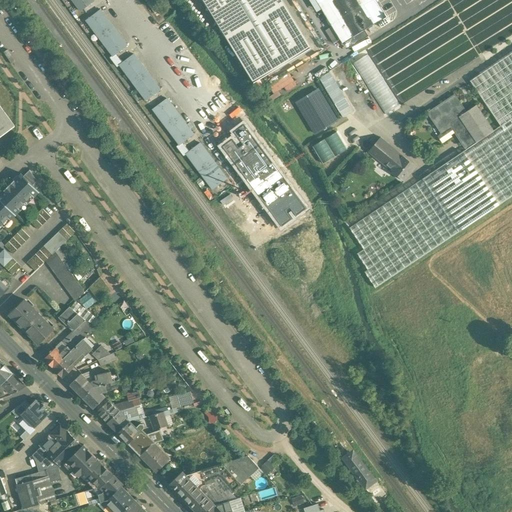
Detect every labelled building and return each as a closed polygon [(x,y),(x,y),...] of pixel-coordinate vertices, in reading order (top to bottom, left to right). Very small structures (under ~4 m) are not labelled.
[(94,0),(71,0),(80,11),(94,0)] [(311,48),(281,0),(203,0),(254,82),(311,48)] [(364,30),(387,16),(377,0),(317,0),(344,43),(364,30)] [(511,26),(511,0),(474,0),(473,19),(467,9),(464,11),(460,0),(453,0),(441,9),(442,16),(444,14),(451,39),(446,38),(445,39),(439,31),(440,22),(413,21),(368,52),(398,95),(477,42),(475,37),(471,39),(472,25),(502,26),(511,26)] [(127,45),(101,10),(86,21),(112,56),(127,45)] [(364,30),(344,43),(342,44),(346,50),(368,36),(364,30)] [(511,52),(470,81),(500,126),(493,131),(466,149),(463,151),(499,205),(511,196),(511,52)] [(161,89),(135,54),(119,66),(145,100),(161,89)] [(385,115),(400,105),(367,54),(353,64),(385,115)] [(285,90),(294,85),(288,73),(266,84),(271,93),(283,86),(285,90)] [(337,121),(318,90),(297,103),(315,134),(337,121)] [(454,95),(427,113),(442,134),(451,127),(454,132),(482,114),(476,105),(466,112),(454,95)] [(194,133),(168,99),(153,110),(179,145),(194,133)] [(0,136),(15,126),(0,106),(0,136)] [(482,114),(454,132),(466,149),(493,131),(482,114)] [(309,209),(244,121),(227,133),(230,137),(217,146),(280,230),(309,209)] [(442,134),(438,136),(442,141),(454,132),(451,127),(442,134)] [(415,167),(380,138),(369,151),(404,180),(415,167)] [(227,178),(201,143),(186,154),(212,189),(227,178)] [(340,150),(326,164),(334,173),(349,159),(340,150)] [(463,151),(423,178),(459,232),(499,205),(463,151)] [(29,170),(24,176),(33,185),(37,181),(29,170)] [(23,177),(17,183),(14,180),(9,185),(28,204),(25,201),(32,195),(34,197),(39,192),(39,193),(40,192),(33,185),(24,176),(21,173),(20,174),(23,177)] [(423,178),(349,228),(364,249),(357,253),(368,269),(364,272),(375,288),(459,232),(423,178)] [(28,204),(9,185),(4,190),(7,193),(0,199),(0,198),(0,199),(16,215),(21,210),(18,208),(25,202),(27,204),(28,204)] [(0,222),(4,227),(2,224),(8,218),(10,220),(15,215),(16,216),(16,215),(0,199),(0,222)] [(42,208),(30,221),(38,229),(51,217),(42,208)] [(67,224),(58,232),(67,240),(75,232),(67,224)] [(21,229),(5,245),(13,254),(30,237),(21,229)] [(67,240),(58,232),(44,246),(52,254),(67,240)] [(44,246),(27,262),(35,271),(52,254),(44,246)] [(13,258),(4,249),(0,253),(0,262),(4,266),(13,258)] [(49,258),(46,261),(75,301),(85,292),(55,252),(53,254),(49,258)] [(13,258),(4,266),(12,275),(21,266),(13,258)] [(0,297),(9,288),(2,281),(3,280),(0,276),(0,297)] [(111,291),(100,277),(89,288),(99,300),(111,291)] [(54,329),(24,299),(9,314),(38,344),(54,329)] [(85,320),(69,307),(59,317),(66,325),(68,323),(75,330),(85,320)] [(75,330),(68,337),(77,346),(84,339),(96,327),(86,319),(85,320),(75,330)] [(77,346),(68,337),(62,342),(67,347),(71,351),(77,346)] [(65,357),(54,368),(63,378),(75,366),(74,366),(92,348),(84,339),(77,346),(71,351),(65,357)] [(100,346),(92,355),(98,360),(99,360),(110,355),(100,346)] [(67,347),(61,353),(65,357),(71,351),(67,347)] [(56,348),(45,359),(54,368),(65,357),(61,353),(56,348)] [(113,354),(99,360),(101,366),(116,359),(113,354)] [(4,363),(0,367),(0,385),(1,385),(13,373),(4,363)] [(26,386),(13,373),(1,385),(5,388),(10,394),(18,391),(26,386)] [(107,373),(97,375),(99,380),(100,385),(101,385),(109,383),(107,373)] [(90,382),(82,374),(70,385),(83,398),(94,386),(90,382)] [(109,383),(101,385),(105,391),(114,389),(113,386),(112,387),(110,382),(109,383)] [(95,387),(94,386),(83,398),(93,409),(105,397),(95,387)] [(191,391),(177,395),(180,406),(194,403),(191,391)] [(40,404),(36,399),(26,409),(20,414),(34,428),(50,413),(45,408),(46,407),(42,402),(40,404)] [(109,400),(97,412),(108,423),(119,411),(123,410),(125,409),(124,405),(116,408),(109,400)] [(133,400),(124,403),(124,405),(125,409),(135,406),(133,400)] [(22,404),(13,413),(17,417),(20,414),(26,409),(22,404)] [(125,409),(123,410),(129,416),(137,413),(135,406),(125,409)] [(129,421),(119,411),(108,423),(118,433),(129,421)] [(163,412),(149,416),(151,422),(165,418),(165,416),(163,412)] [(165,418),(151,422),(153,427),(156,426),(157,429),(164,427),(167,425),(165,418)] [(18,421),(11,427),(19,435),(25,430),(18,421)] [(129,421),(118,433),(128,443),(140,432),(129,421)] [(82,446),(60,424),(39,445),(41,447),(32,455),(36,461),(39,472),(46,470),(58,467),(61,467),(67,461),(82,446)] [(166,434),(164,427),(157,429),(154,430),(152,431),(154,438),(166,434)] [(144,436),(132,447),(140,455),(152,444),(148,441),(151,438),(148,436),(146,438),(144,436)] [(168,450),(160,442),(157,445),(159,447),(157,449),(163,455),(165,453),(168,450)] [(113,475),(83,444),(82,446),(67,461),(73,467),(71,469),(79,477),(81,475),(84,478),(88,482),(91,480),(99,487),(99,488),(103,484),(113,475)] [(152,444),(140,455),(151,467),(163,455),(157,449),(152,444)] [(163,455),(151,467),(156,472),(171,458),(165,453),(163,455)] [(370,477),(352,453),(345,458),(363,482),(367,487),(370,486),(368,484),(372,481),(369,477),(370,477)] [(248,456),(222,464),(227,469),(232,475),(236,480),(241,485),(251,476),(259,468),(248,456)] [(267,460),(259,468),(264,474),(266,475),(274,467),(267,460)] [(222,464),(186,475),(196,485),(218,478),(227,469),(222,464)] [(58,467),(46,470),(50,482),(61,479),(58,467)] [(264,474),(259,468),(251,476),(255,481),(264,474)] [(227,469),(218,478),(223,483),(232,475),(227,469)] [(39,472),(10,480),(15,479),(24,508),(27,507),(38,504),(55,500),(50,482),(46,470),(39,472)] [(196,485),(186,475),(183,471),(169,485),(195,511),(207,511),(214,505),(216,505),(196,485)] [(113,475),(103,484),(110,492),(113,494),(122,486),(123,484),(113,474),(113,475)] [(232,475),(223,483),(228,488),(236,480),(232,475)] [(218,478),(196,485),(216,505),(237,498),(233,493),(228,488),(223,483),(218,478)] [(236,480),(228,488),(233,493),(241,485),(236,480)] [(113,494),(108,499),(106,500),(118,511),(122,511),(135,500),(122,486),(113,494)] [(99,487),(85,491),(88,501),(93,500),(92,496),(101,494),(99,488),(99,487)] [(88,501),(85,491),(75,494),(79,506),(89,503),(88,501)] [(216,505),(214,505),(207,511),(243,511),(244,511),(245,511),(240,498),(237,498),(216,505)] [(122,511),(146,511),(135,500),(122,511)]
